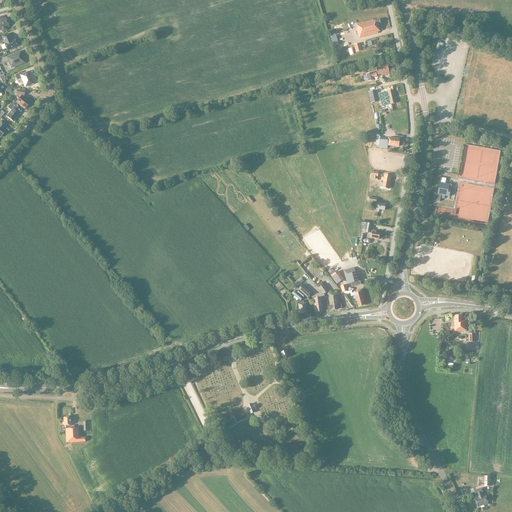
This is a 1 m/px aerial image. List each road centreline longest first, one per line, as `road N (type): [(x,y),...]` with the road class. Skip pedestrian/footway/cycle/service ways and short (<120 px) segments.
road 1 (residential): [(0,161),(49,95),(14,0)]
road 2 (residential): [(386,280),(411,148),(409,100)]
road 3 (secondary): [(353,316),(249,331),(177,359)]
road 4 (secondary): [(177,359),(94,385),(7,388)]
road 5 (tertiary): [(460,511),(409,403),(402,350)]
road 6 (unclassified): [(403,264),(424,151),(422,98)]
